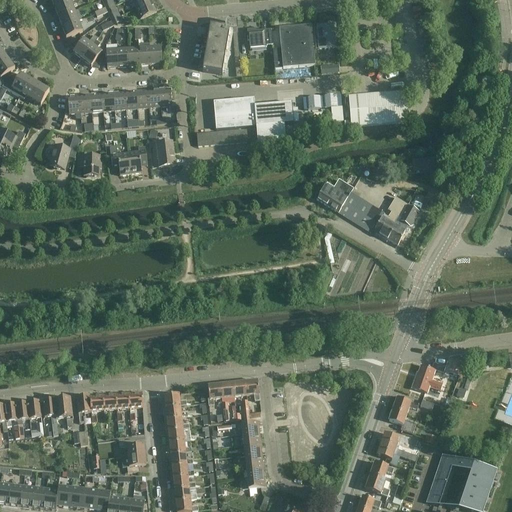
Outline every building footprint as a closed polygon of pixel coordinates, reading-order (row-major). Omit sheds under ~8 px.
[(50,0),(54,8),(70,2),(69,0),(50,0)] [(150,0),(131,0),(135,10),(151,3),(150,0)] [(70,2),(54,8),(58,18),(74,12),(70,2)] [(151,3),(135,10),(140,20),(156,13),(151,3)] [(95,14),(97,18),(107,14),(105,9),(95,14)] [(74,12),(58,18),(62,28),(78,22),(74,12)] [(78,22),(62,28),(66,39),(83,32),(78,22)] [(101,27),(103,32),(113,28),(111,23),(101,27)] [(225,25),(225,30),(210,27),(202,73),(222,76),(229,35),(232,35),(236,78),(236,79),(241,78),(236,24),(225,25)] [(318,51),(335,49),(333,25),(316,26),(318,51)] [(274,70),(314,67),(311,26),(279,29),(281,50),(273,50),(274,70)] [(266,46),(272,46),(271,30),(248,32),(249,36),(247,36),(248,41),(249,41),(250,49),(266,48),(266,46)] [(73,53),(82,60),(93,47),(96,42),(98,39),(94,36),(89,44),(84,40),(73,53)] [(93,47),(82,60),(91,67),(102,54),(97,50),(101,45),(96,42),(93,47)] [(161,49),(149,50),(151,67),(162,66),(161,49)] [(149,50),(139,51),(140,68),(151,67),(149,50)] [(128,51),(117,52),(118,69),(129,68),(128,51)] [(139,51),(128,51),(129,68),(140,68),(139,51)] [(118,69),(117,52),(106,53),(107,70),(118,69)] [(15,70),(8,60),(0,66),(0,78),(5,86),(10,80),(7,75),(15,70)] [(337,66),(319,68),(320,76),(338,75),(337,66)] [(20,75),(16,83),(10,80),(5,86),(3,88),(20,98),(22,96),(30,81),(20,75)] [(30,81),(22,96),(31,101),(39,86),(30,81)] [(39,86),(31,101),(41,106),(49,91),(39,86)] [(170,91),(158,92),(160,109),(172,108),(170,91)] [(147,92),(136,93),(137,111),(148,110),(147,92)] [(158,92),(147,92),(148,110),(160,109),(158,92)] [(136,93),(124,94),(126,112),(137,111),(136,93)] [(355,97),(348,98),(350,128),(366,127),(368,127),(408,123),(407,110),(405,93),(355,97)] [(124,94),(113,95),(114,112),(126,112),(124,94)] [(113,95),(102,96),(103,113),(114,112),(113,95)] [(102,96),(90,97),(92,114),(103,113),(102,96)] [(90,97),(79,98),(80,115),(92,114),(90,97)] [(80,115),(79,98),(67,99),(69,116),(80,115)] [(217,131),(256,128),(257,148),(285,145),(284,125),(293,124),(292,104),(255,107),(254,100),(214,103),(216,120),(217,131)] [(24,120),(29,110),(24,107),(19,117),(24,120)] [(18,150),(25,136),(19,132),(16,139),(0,131),(0,157),(6,160),(12,147),(18,150)] [(157,133),(151,131),(148,139),(155,141),(157,133)] [(75,160),(79,145),(72,143),(69,151),(56,147),(50,167),(65,171),(68,158),(75,160)] [(159,168),(175,167),(172,143),(156,145),(159,168)] [(131,175),(128,154),(117,156),(116,148),(109,149),(111,165),(118,164),(120,177),(131,175)] [(138,153),(128,154),(131,175),(141,174),(140,162),(146,162),(144,148),(138,149),(138,153)] [(100,177),(100,158),(84,158),(84,155),(78,155),(78,168),(84,168),(84,177),(100,177)] [(439,158),(412,161),(413,173),(434,170),(433,162),(439,162),(439,158)] [(332,191),(325,186),(316,201),(327,208),(333,198),(338,201),(341,197),(340,196),(346,186),(338,181),(332,191)] [(333,198),(327,208),(338,214),(347,200),(350,195),(353,190),(346,186),(340,196),(341,197),(338,201),(333,198)] [(354,198),(350,195),(347,200),(338,214),(343,217),(354,198)] [(359,201),(354,198),(343,217),(347,220),(359,201)] [(402,216),(407,206),(395,199),(387,211),(391,213),(388,218),(382,215),(370,234),(372,235),(374,233),(388,241),(396,227),(393,226),(398,218),(400,219),(402,216)] [(364,204),(359,201),(347,220),(352,223),(364,204)] [(368,206),(364,204),(352,223),(356,225),(368,206)] [(373,209),(368,206),(356,225),(361,228),(373,209)] [(407,206),(402,216),(412,221),(417,212),(407,206)] [(361,228),(362,229),(366,231),(377,212),(373,209),(361,228)] [(382,215),(377,212),(366,231),(370,234),(382,215)] [(396,227),(388,241),(397,247),(404,233),(400,230),(404,224),(399,221),(396,227)] [(454,360),(449,374),(457,377),(460,369),(462,370),(464,363),(454,360)] [(428,388),(435,390),(440,392),(442,386),(430,382),(434,372),(442,374),(444,368),(433,364),(431,370),(422,367),(418,379),(415,378),(411,389),(426,394),(428,388)] [(257,382),(244,384),(246,398),(253,397),(254,403),(259,402),(258,397),(259,396),(257,382)] [(244,384),(232,385),(234,399),(246,398),(244,384)] [(232,385),(220,387),(222,400),(234,399),(232,385)] [(222,400),(220,387),(207,388),(209,402),(208,402),(209,408),(213,408),(212,401),(222,400)] [(142,394),(129,395),(130,410),(143,409),(142,394)] [(129,395),(116,396),(117,410),(130,410),(129,395)] [(163,397),(165,409),(179,408),(185,407),(185,402),(179,403),(178,395),(163,397)] [(91,414),(89,398),(89,396),(76,398),(79,425),(84,425),(83,415),(91,414)] [(116,396),(103,397),(104,411),(117,410),(116,396)] [(103,397),(89,398),(91,414),(91,412),(104,411),(103,397)] [(70,399),(54,400),(56,420),(66,419),(67,430),(73,429),(70,399)] [(396,399),(392,410),(406,415),(408,408),(416,411),(417,406),(396,399)] [(52,418),(53,426),(54,438),(58,438),(56,420),(54,400),(42,402),(44,419),(52,418)] [(433,405),(421,401),(419,408),(430,412),(433,405)] [(39,402),(27,404),(29,421),(41,419),(39,402)] [(27,404),(15,405),(17,422),(18,427),(19,434),(19,440),(24,440),(22,421),(29,421),(27,404)] [(15,405),(4,406),(7,429),(11,428),(10,423),(17,422),(15,405)] [(179,408),(165,409),(166,421),(181,419),(187,419),(186,414),(180,415),(179,408)] [(406,415),(392,410),(388,422),(402,427),(400,432),(411,435),(415,426),(403,422),(406,415)] [(224,424),(223,413),(217,414),(218,419),(213,420),(213,414),(209,414),(210,425),(224,424)] [(181,419),(166,421),(167,433),(182,431),(188,430),(187,426),(181,426),(181,419)] [(241,425),(242,436),(259,434),(258,423),(241,425)] [(44,438),(42,425),(36,426),(37,432),(30,433),(31,439),(44,438)] [(189,442),(188,430),(182,431),(167,433),(168,444),(183,443),(189,442)] [(86,433),(79,434),(80,445),(80,448),(88,447),(86,433)] [(259,434),(242,436),(243,447),(260,445),(259,434)] [(383,434),(379,445),(402,453),(404,448),(396,445),(398,439),(383,434)] [(427,435),(424,443),(437,448),(439,441),(436,439),(427,435)] [(124,442),(118,442),(118,449),(126,448),(127,458),(144,457),(143,446),(136,447),(135,441),(124,443),(124,442)] [(183,443),(168,444),(170,456),(184,454),(185,455),(191,454),(190,449),(184,450),(183,443)] [(260,445),(243,447),(244,458),(261,456),(260,445)] [(402,453),(379,445),(376,456),(390,461),(392,455),(408,461),(408,462),(414,464),(416,458),(415,458),(409,455),(402,453)] [(184,454),(170,456),(171,468),(186,466),(192,466),(191,461),(185,462),(185,455),(184,454)] [(261,456),(244,458),(245,468),(262,467),(261,456)] [(470,476),(458,511),(483,511),(497,474),(442,456),(426,504),(442,509),(454,471),(470,476)] [(128,469),(126,469),(127,475),(139,474),(138,468),(145,467),(144,457),(127,458),(128,469)] [(373,464),(369,476),(382,481),(384,474),(390,476),(392,470),(373,464)] [(186,466),(171,468),(172,479),(187,478),(193,477),(193,473),(187,473),(186,466)] [(262,467),(245,468),(246,479),(263,477),(262,467)] [(384,481),(382,481),(369,476),(364,490),(387,498),(390,492),(381,489),(384,481)] [(263,477),(246,479),(248,490),(265,489),(263,477)] [(187,478),(172,479),(174,491),(188,490),(194,489),(194,484),(188,485),(187,478)] [(0,485),(0,486),(0,505),(9,507),(12,487),(0,485)] [(12,487),(9,507),(21,508),(23,488),(12,487)] [(58,492),(56,507),(69,509),(71,489),(58,487),(57,492),(58,492)] [(23,488),(21,508),(32,509),(35,489),(23,488)] [(35,489),(32,509),(44,511),(46,491),(35,489)] [(71,489),(69,509),(82,510),(84,490),(71,489)] [(84,490),(82,510),(95,511),(97,492),(84,490)] [(188,490),(174,491),(175,503),(190,501),(190,502),(196,501),(195,496),(189,497),(188,490)] [(46,491),(44,511),(54,511),(55,511),(56,507),(58,492),(57,492),(46,491)] [(97,492),(95,511),(107,511),(109,499),(110,499),(110,494),(97,492)] [(361,498),(357,509),(364,511),(369,511),(371,508),(378,510),(379,504),(361,498)] [(119,511),(121,500),(110,499),(109,499),(107,511),(119,511)] [(121,500),(119,511),(131,511),(132,501),(121,500)] [(132,501),(131,511),(143,511),(144,503),(132,501)] [(190,501),(175,503),(175,511),(196,511),(197,508),(190,509),(190,502),(190,501)] [(297,511),(299,507),(282,501),(279,510),(283,511),(297,511)]
